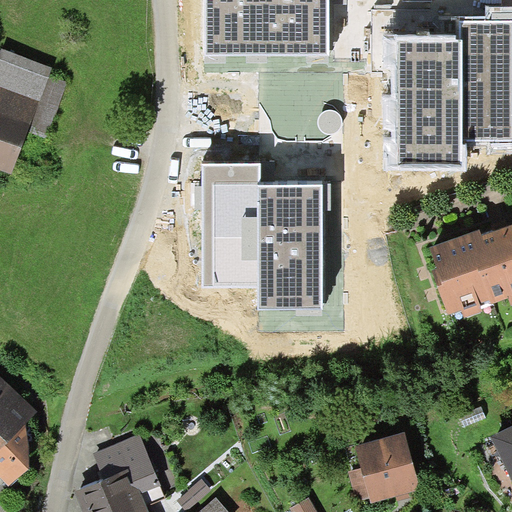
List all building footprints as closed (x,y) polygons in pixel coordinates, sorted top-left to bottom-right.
[(205,0),(206,53),(329,51),(328,0),(205,0)] [(431,38),(399,39),(400,167),(463,167),(463,142),(511,141),(511,21),(459,22),(459,38),(431,38)] [(3,51),(0,57),(0,115),(31,128),(29,131),(46,138),(67,84),(49,77),(52,70),(3,51)] [(0,115),(0,172),(11,177),(29,131),(31,128),(0,115)] [(257,165),(203,165),(203,237),(203,284),(262,284),(262,306),(319,306),(319,188),(257,189),(257,165)] [(511,226),(501,230),(482,237),(480,232),(431,250),(439,271),(432,273),(448,315),(462,310),(465,318),(482,312),(479,304),(490,300),(491,304),(508,298),(511,306),(511,226)] [(0,478),(10,489),(29,475),(24,425),(36,413),(0,379),(0,478)] [(511,429),(491,440),(511,483),(511,429)] [(405,435),(356,449),(362,470),(370,499),(372,505),(396,498),(402,496),(409,495),(421,491),(405,435)] [(94,455),(105,482),(126,473),(133,489),(140,486),(144,495),(161,488),(139,436),(94,455)] [(370,499),(362,470),(349,473),(358,502),(370,499)] [(105,482),(76,495),(82,511),(151,511),(144,495),(140,486),(133,489),(126,473),(105,482)] [(201,480),(177,501),(186,511),(188,511),(212,492),(201,480)] [(316,511),(309,499),(291,510),(292,511),(316,511)] [(202,511),(226,511),(216,500),(202,511)]
